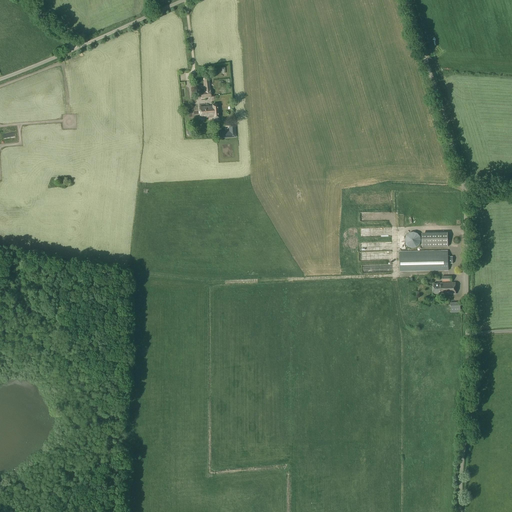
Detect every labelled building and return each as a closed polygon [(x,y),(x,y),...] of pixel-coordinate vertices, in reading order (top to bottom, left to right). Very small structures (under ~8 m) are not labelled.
[(204,91),(199,92),(200,98),(211,97),(210,90),(209,82),(209,76),(203,77),(204,91)] [(212,105),(199,107),(200,116),(205,115),(205,117),(213,116),(214,120),(217,120),(218,119),(218,117),(217,104),(212,105)] [(229,132),(224,132),(225,137),(235,137),(234,127),(229,127),(229,132)] [(387,213),(371,213),(371,222),(378,221),(378,215),(387,215),(387,213)] [(404,240),(407,246),(415,247),(419,241),(420,240),(416,233),(408,233),(404,240)] [(422,234),(422,248),(448,248),(447,234),(422,234)] [(399,252),(400,271),(448,271),(448,264),(453,264),(453,257),(448,257),(448,251),(399,252)] [(434,284),(434,294),(442,294),(442,295),(456,294),(455,283),(442,283),(442,284),(434,284)] [(450,303),(451,313),(460,313),(460,302),(450,303)]
